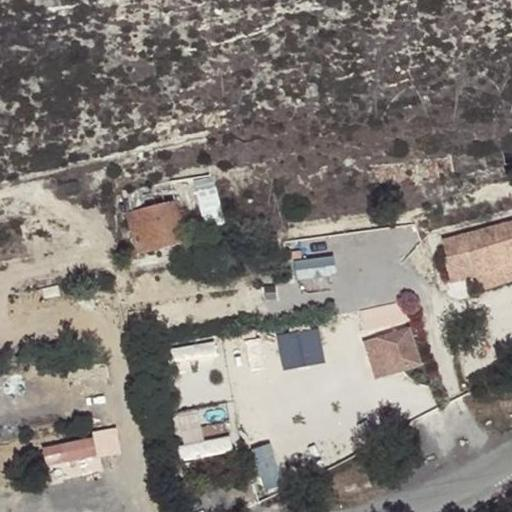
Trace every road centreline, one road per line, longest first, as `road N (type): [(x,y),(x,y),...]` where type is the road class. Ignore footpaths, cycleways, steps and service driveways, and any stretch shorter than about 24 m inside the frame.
road 1 (unknown): [(154,511),(124,315),(99,304),(14,308)]
road 2 (unknown): [(494,466),(456,378),(418,246)]
road 3 (tertiary): [(397,511),(511,455)]
